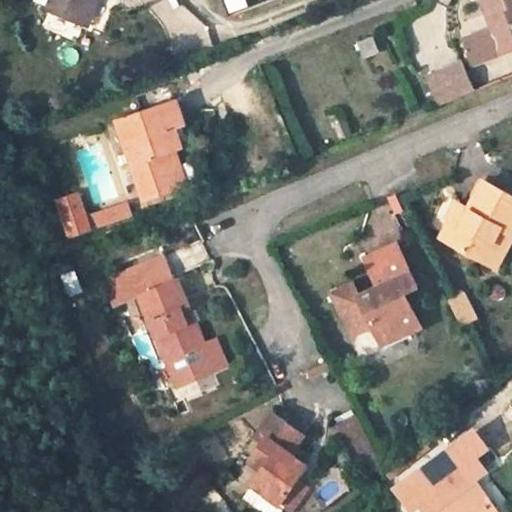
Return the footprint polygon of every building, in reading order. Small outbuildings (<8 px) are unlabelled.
[(50,0),(47,8),(80,21),(89,0),(50,0)] [(100,0),(89,0),(80,21),(90,24),(100,0)] [(511,0),(485,0),(495,26),(466,37),(474,58),(475,61),(511,47),(511,0)] [(416,44),(430,43),(430,19),(415,20),(416,44)] [(377,36),(358,41),(363,57),(381,52),(377,36)] [(463,61),(429,73),(442,104),(475,91),(463,61)] [(177,101),(119,121),(146,197),(187,183),(176,149),(169,130),(178,126),(185,124),(177,101)] [(178,126),(169,130),(176,149),(185,145),(178,126)] [(470,207),(461,202),(442,237),(484,259),(502,225),(511,230),(511,229),(511,195),(485,181),(470,207)] [(372,235),(358,239),(363,253),(405,239),(397,215),(406,212),(400,193),(386,198),(389,206),(365,214),(372,235)] [(79,195),(60,202),(71,234),(90,227),(86,217),(79,195)] [(133,212),(128,202),(86,217),(90,227),(133,212)] [(511,230),(502,225),(484,259),(497,265),(511,237),(511,230)] [(355,282),(333,292),(353,335),(375,324),(385,344),(421,326),(405,292),(419,285),(399,243),(365,258),(378,286),(360,293),(355,282)] [(127,302),(142,295),(169,359),(205,344),(196,323),(195,321),(187,324),(183,314),(191,311),(177,280),(172,282),(162,257),(116,277),(127,302)] [(127,302),(116,277),(99,284),(110,309),(127,302)] [(466,291),(452,297),(466,324),(479,318),(466,291)] [(196,310),(191,312),(195,321),(196,323),(200,321),(196,310)] [(191,311),(183,314),(187,324),(195,321),(191,312),(191,311)] [(377,331),(358,337),(363,353),(382,346),(377,331)] [(217,339),(205,344),(169,359),(181,387),(229,366),(217,339)] [(173,390),(177,402),(202,394),(198,382),(173,390)] [(458,404),(454,397),(446,402),(451,410),(458,404)] [(255,437),(263,443),(254,456),(266,465),(252,485),(280,503),(281,502),(298,478),(308,464),(303,461),(291,453),(296,446),(304,434),(273,412),(255,437)] [(363,475),(383,467),(360,414),(340,422),(363,475)] [(474,431),(451,448),(398,488),(410,504),(417,500),(427,492),(439,508),(442,511),(497,511),(473,479),(462,463),(474,455),(485,446),(474,431)] [(308,455),(296,446),(291,453),(303,461),(308,455)] [(462,463),(473,479),(485,469),(474,455),(462,463)] [(311,487),(298,478),(281,502),(294,511),(311,487)] [(427,492),(417,500),(426,511),(434,511),(439,508),(427,492)]
